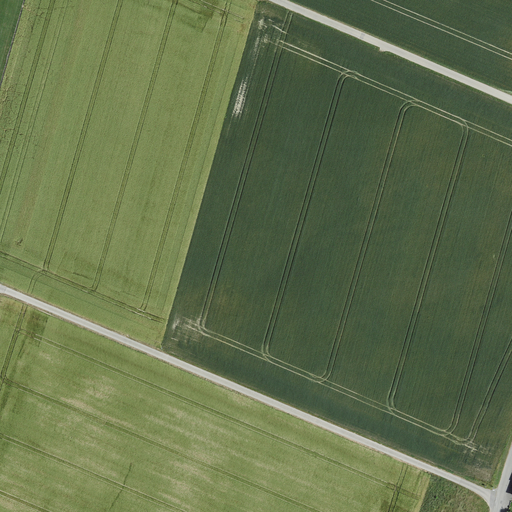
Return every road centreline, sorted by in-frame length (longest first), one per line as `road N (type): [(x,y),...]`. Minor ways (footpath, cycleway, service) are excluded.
road 1 (unclassified): [(0,289),(500,499)]
road 2 (unclassified): [(272,0),(511,100)]
